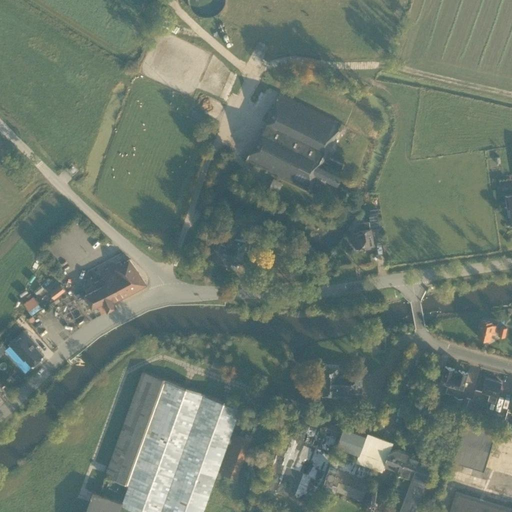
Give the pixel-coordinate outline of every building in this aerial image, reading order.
[(205,0),(196,3),(198,11),(223,3),(222,0),(205,0)] [(326,179),(337,185),(343,172),(339,170),(343,164),(325,155),(341,124),(279,93),(246,159),(308,189),(315,176),(325,181),(326,179)] [(283,181),(273,177),(268,188),(277,192),(283,181)] [(202,213),(209,202),(203,198),(196,209),(202,213)] [(369,214),(370,220),(358,222),(359,232),(352,233),(355,247),(374,244),(371,228),(379,226),(377,213),(369,214)] [(239,258),(242,256),(245,239),(235,237),(238,222),(229,220),(224,243),(220,243),(219,251),(221,254),(226,256),(233,258),(233,257),(239,258)] [(94,283),(97,288),(85,294),(92,307),(103,302),(108,311),(116,306),(114,301),(147,284),(130,259),(122,263),(120,261),(101,271),(104,277),(94,283)] [(56,299),(67,290),(61,283),(50,291),(56,299)] [(33,295),(23,302),(32,314),(42,306),(33,295)] [(491,332),(495,333),(497,325),(491,323),(491,321),(482,319),(478,336),(490,339),(491,332)] [(507,327),(500,326),(498,335),(505,337),(507,327)] [(26,358),(32,365),(43,355),(35,346),(37,344),(24,330),(10,343),(24,359),(26,358)] [(378,335),(371,335),(370,349),(378,349),(378,335)] [(213,361),(211,365),(222,370),(224,365),(213,361)] [(324,373),(319,373),(318,374),(317,381),(319,383),(324,383),(323,393),(337,394),(337,391),(362,392),(362,369),(338,368),(339,365),(324,364),(324,373)] [(445,365),(440,383),(446,384),(443,394),(449,396),(456,371),(454,370),(454,368),(445,365)] [(429,370),(421,367),(415,388),(423,391),(429,370)] [(202,511),(240,406),(142,370),(104,475),(129,483),(121,505),(141,511),(202,511)] [(456,371),(449,396),(454,398),(457,388),(463,390),(468,372),(459,370),(458,371),(456,371)] [(488,399),(495,402),(501,382),(486,377),(482,391),(489,393),(488,399)] [(473,399),(464,397),(460,410),(468,413),(473,399)] [(453,398),(450,406),(459,409),(462,401),(453,398)] [(505,417),(494,414),(492,420),(503,423),(505,417)] [(256,424),(244,420),(239,434),(234,432),(220,473),(236,479),(256,424)] [(484,469),(496,429),(496,428),(495,429),(467,420),(455,458),(484,467),(484,468),(484,469)] [(318,440),(313,459),(325,462),(326,457),(330,458),(339,423),(331,421),(330,426),(323,424),(318,440)] [(362,458),(414,475),(401,511),(416,511),(434,459),(394,446),(397,438),(370,429),(369,433),(346,425),(340,444),(364,452),(362,458)] [(319,476),(318,465),(309,460),(308,456),(312,455),(314,449),(314,441),(310,440),(309,434),(304,446),(289,447),(282,463),(281,463),(276,461),(277,477),(274,485),(282,488),(283,488),(295,494),(291,502),(292,507),(299,511),(316,509),(315,501),(305,497),(314,477),(319,476)] [(336,453),(327,477),(331,478),(329,484),(361,496),(368,476),(338,464),(342,455),(336,453)] [(511,511),(511,508),(456,491),(449,511),(445,511),(437,510),(435,511),(511,511)]
